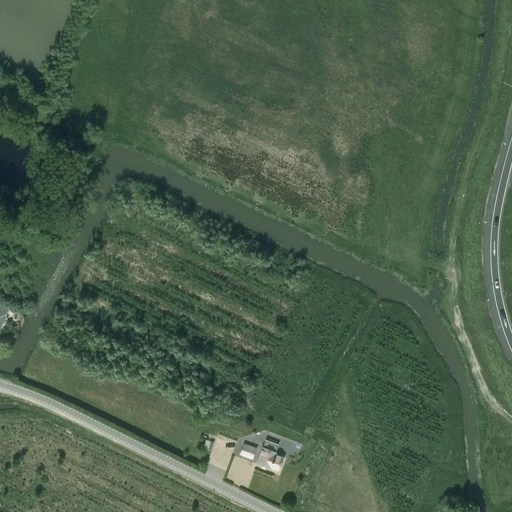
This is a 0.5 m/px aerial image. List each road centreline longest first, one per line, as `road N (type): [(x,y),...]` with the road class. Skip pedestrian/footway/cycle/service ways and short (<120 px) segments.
road 1 (unclassified): [(0,380),(279,511)]
road 2 (motorway): [(511,149),(494,233),(497,294),(511,343)]
